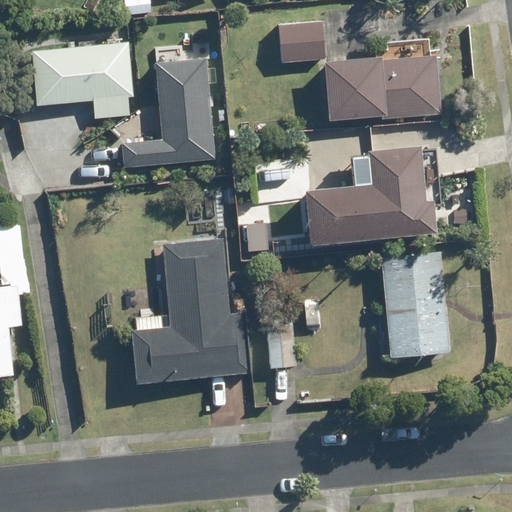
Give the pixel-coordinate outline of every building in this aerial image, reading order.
[(324,58),(327,113),(379,109),(379,115),(441,112),(437,51),(380,55),(380,50),(324,53),(321,17),(277,20),(280,61),(324,58)] [(127,38),(29,46),(34,103),(92,98),(93,117),(128,114),(126,94),(131,94),(127,38)] [(161,134),(119,138),(122,163),(213,155),(204,55),(155,59),(161,134)] [(420,139),(366,144),(368,177),(303,182),(307,238),(435,227),(432,193),(425,194),(420,139)] [(17,292),(27,291),(20,219),(0,220),(0,370),(10,369),(5,322),(21,320),(17,292)] [(265,219),(245,220),(247,248),(266,247),(265,219)] [(134,326),(131,326),(135,380),(249,371),(245,311),(227,312),(221,237),(164,241),(170,325),(160,326),(159,313),(133,315),(134,326)] [(439,250),(380,254),(389,355),(448,350),(439,250)] [(292,317),(265,319),(268,365),(295,363),(292,317)]
